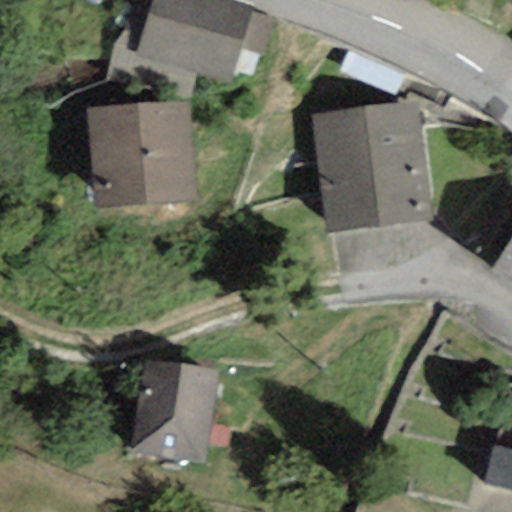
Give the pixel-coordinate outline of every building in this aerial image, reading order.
[(237,0),(153,0),(138,55),(232,82),(255,5),(237,0)] [(189,101),(86,111),(96,213),(199,203),(189,101)] [(312,115),(318,169),(425,157),(419,103),(312,115)] [(432,221),(425,157),(318,169),(326,233),(432,221)] [(511,234),(488,266),(511,284),(511,234)] [(218,371),(145,361),(131,454),(205,464),(218,371)] [(511,451),(492,447),(484,483),(511,489),(511,451)]
